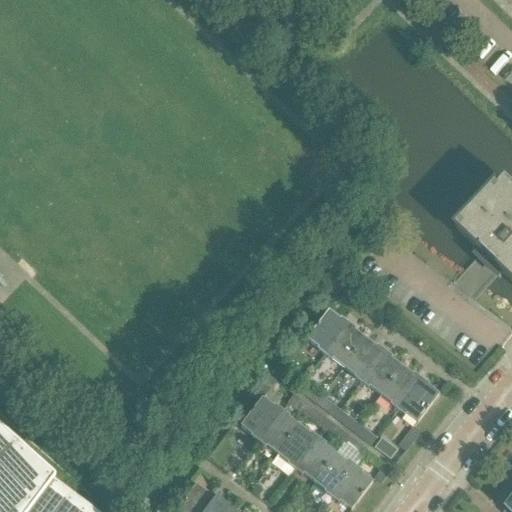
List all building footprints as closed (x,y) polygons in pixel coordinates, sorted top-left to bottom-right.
[(477,257),(497,276),(499,278),(502,274),(511,283),(511,187),(509,184),(502,191),(498,187),(457,231),(480,254),(477,257)] [(316,352),(323,357),(346,327),(339,321),(338,323),(327,315),(328,314),(327,314),(305,342),(306,343),(306,342),(317,350),(316,352)] [(331,361),(342,369),(363,341),(362,341),(352,333),(353,332),(346,327),(323,357),(330,363),(331,361)] [(353,380),(360,385),(383,354),(376,349),(375,351),(363,342),(363,341),(342,369),(342,370),(343,370),(354,378),(353,380)] [(303,347),(302,346),(296,342),(282,360),(289,365),(303,347)] [(380,398),(401,370),(389,361),(390,360),(383,354),(360,385),(367,390),(368,389),(379,397),(379,398),(380,398)] [(390,408),(397,413),(420,382),(413,377),(412,379),(401,371),(402,370),(401,370),(380,398),(391,406),(390,408)] [(258,392),(264,397),(264,398),(275,383),(269,378),(258,392)] [(420,382),(397,413),(404,418),(405,417),(416,425),(415,425),(416,426),(438,397),(437,397),(436,397),(426,389),(427,388),(420,382)] [(297,392),(314,406),(320,398),(302,385),(297,392)] [(288,404),(306,418),(312,411),(293,397),(288,404)] [(314,406),(334,420),(339,413),(320,398),(314,406)] [(250,439),(257,444),(280,414),(273,408),(272,410),(261,402),(261,401),(239,429),(240,430),(240,429),(251,437),(250,439)] [(306,418),(324,432),(330,425),(312,411),(306,418)] [(334,420),(353,435),(359,427),(339,413),(334,420)] [(265,448),(276,457),(297,429),(297,428),(296,429),(286,421),(287,419),(280,414),(257,444),(264,450),(265,448)] [(324,432),(343,446),(348,439),(330,425),(324,432)] [(359,427),(353,435),(370,448),(376,440),(359,427)] [(287,467),(294,473),(317,442),(310,436),(309,438),(297,429),(276,457),(277,457),(288,465),(287,467)] [(419,435),(412,430),(398,448),(405,453),(419,435)] [(53,482),(0,433),(0,511),(87,511),(51,484),(53,482)] [(348,439),(343,446),(361,460),(367,453),(348,439)] [(313,485),(334,457),(323,449),(324,447),(317,442),(294,473),(301,478),(302,476),(313,485)] [(324,495),(331,500),(354,470),(347,464),(346,466),(335,458),(336,458),(335,457),(334,458),(334,457),(313,485),(313,486),(314,485),(325,493),(324,495)] [(374,480),(374,481),(380,485),(391,471),(385,466),(374,480)] [(354,470),(331,500),(338,506),(339,504),(349,511),(350,511),(371,485),(371,484),(370,485),(360,477),(361,475),(354,470)] [(205,511),(214,501),(207,496),(206,497),(195,489),(195,488),(176,511),(205,511)] [(225,511),(220,508),(221,506),(214,501),(205,511),(225,511)]
